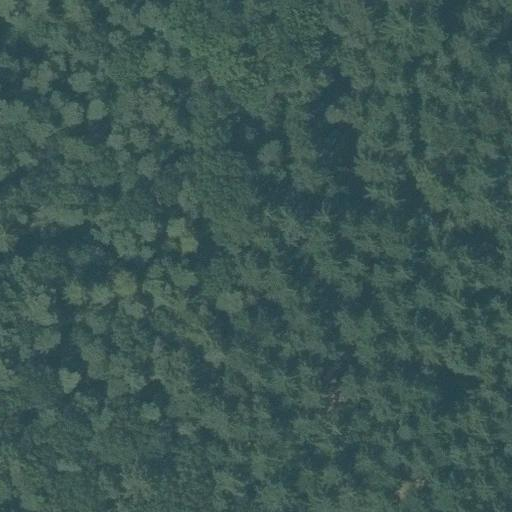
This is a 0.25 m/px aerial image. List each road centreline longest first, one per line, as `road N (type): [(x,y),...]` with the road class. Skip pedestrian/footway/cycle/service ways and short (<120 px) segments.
road 1 (track): [(347,511),(254,131)]
road 2 (track): [(305,0),(254,131)]
road 3 (track): [(254,131),(227,0)]
